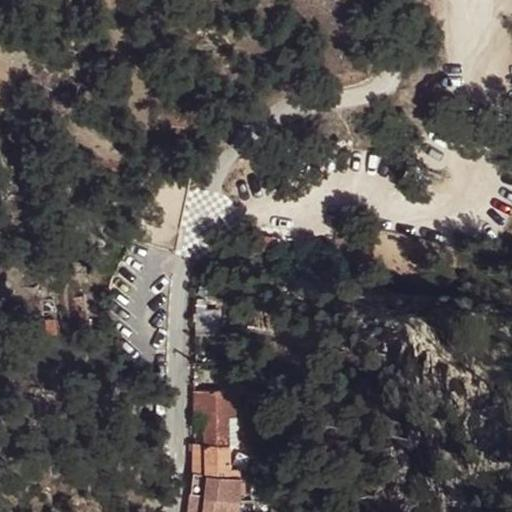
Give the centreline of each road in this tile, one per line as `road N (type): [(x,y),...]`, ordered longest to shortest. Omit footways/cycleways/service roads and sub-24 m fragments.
road 1 (residential): [(176,511),(180,322),(208,181),(236,146)]
road 2 (track): [(382,0),(391,61),(382,88),(281,113),(236,146)]
